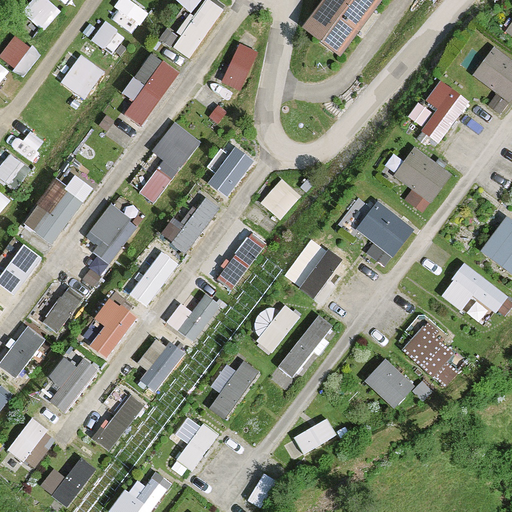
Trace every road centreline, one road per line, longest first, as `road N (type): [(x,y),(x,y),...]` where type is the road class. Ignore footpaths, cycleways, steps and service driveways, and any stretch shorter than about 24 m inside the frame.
road 1 (track): [(221,505),(511,119)]
road 2 (track): [(0,333),(245,0)]
road 3 (track): [(58,437),(279,150)]
road 4 (track): [(402,0),(331,87),(270,86)]
road 5 (track): [(93,0),(0,124)]
